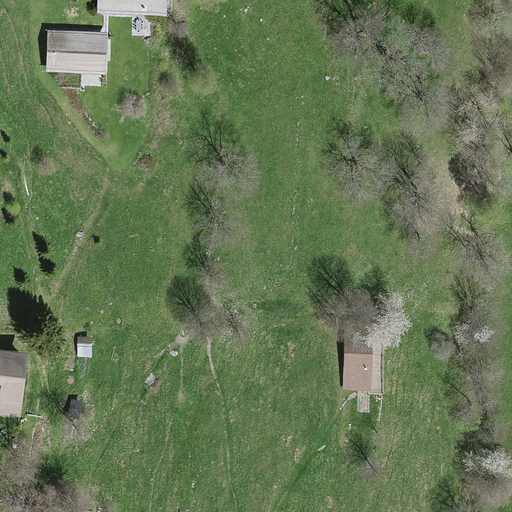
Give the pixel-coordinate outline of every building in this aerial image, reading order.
[(165,0),(100,0),(100,11),(165,13),(165,0)] [(106,35),(51,33),(50,70),(104,72),(106,35)] [(371,324),(348,323),(345,388),(369,389),(371,324)] [(80,340),(66,340),(65,361),(79,362),(80,340)] [(25,354),(0,350),(0,410),(17,413),(25,354)]
